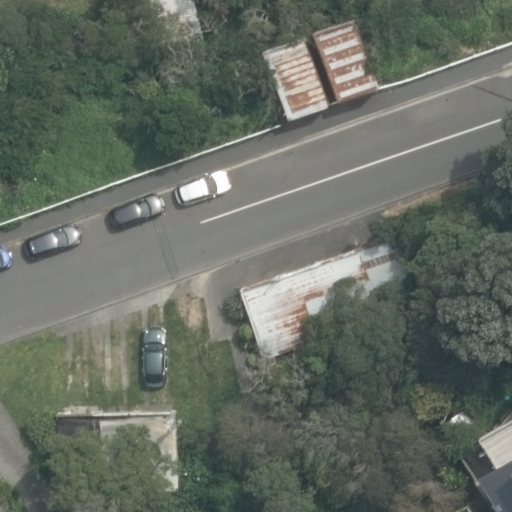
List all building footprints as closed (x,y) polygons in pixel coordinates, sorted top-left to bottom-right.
[(155,0),(167,53),(206,45),(196,0),(155,0)] [(320,31),(343,98),(383,85),(359,17),(320,31)] [(270,48),(294,116),(333,102),(309,34),(270,48)] [(246,287),(272,362),(423,312),(398,236),(246,287)] [(187,411),(64,414),(65,487),(188,484),(187,411)] [(511,454),(487,469),(511,511),(511,454)]
